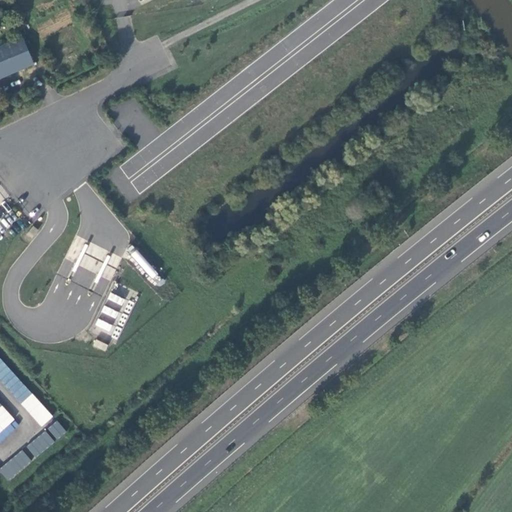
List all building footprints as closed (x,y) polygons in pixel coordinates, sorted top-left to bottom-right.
[(0,78),(33,64),(20,36),(0,44),(0,78)] [(0,380),(42,427),(52,417),(0,358),(0,380)] [(0,438),(18,423),(0,403),(0,438)] [(26,446),(35,457),(54,441),(45,431),(26,446)] [(22,450),(0,468),(0,471),(8,481),(31,461),(22,450)]
